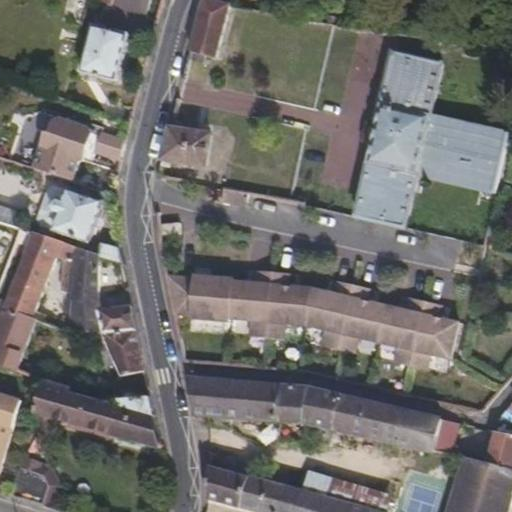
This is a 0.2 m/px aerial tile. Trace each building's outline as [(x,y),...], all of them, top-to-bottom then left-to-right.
[(138,13),(141,0),(115,0),(114,7),(138,13)] [(218,58),(231,6),(208,0),(206,0),(193,52),(218,58)] [(117,82),(130,38),(96,28),(83,72),(117,82)] [(497,194),(510,135),(431,117),(442,66),(391,55),(355,219),(407,231),(412,207),(424,210),(428,191),(423,190),(425,183),(417,181),(417,177),(497,194)] [(87,153),(93,133),(57,121),(51,122),(47,135),(44,135),(31,170),(71,183),(78,163),(81,152),(87,153)] [(210,165),(214,134),(174,128),(169,145),(165,163),(172,164),(173,159),(193,163),(192,167),(198,168),(199,163),(210,165)] [(90,167),(95,155),(100,136),(93,133),(87,153),(83,164),(90,167)] [(123,159),(126,145),(100,136),(95,155),(122,165),(123,159)] [(83,164),(87,153),(81,152),(78,163),(83,164)] [(89,246),(103,206),(68,193),(54,233),(89,246)] [(248,209),(249,197),(225,193),(223,204),(248,209)] [(183,237),(182,226),(163,227),(164,238),(183,237)] [(36,321),(56,263),(65,265),(64,294),(76,296),(73,332),(102,334),(101,330),(95,331),(93,323),(99,322),(99,316),(95,297),(93,255),(32,235),(7,310),(36,321)] [(119,265),(115,250),(99,244),(95,256),(119,265)] [(439,319),(442,307),(410,298),(407,312),(367,303),(370,290),(339,283),(336,295),(311,290),(290,288),(291,276),(258,273),(257,285),(236,284),(237,281),(197,278),(196,280),(168,279),(176,316),(193,318),(193,321),(233,324),(233,321),(251,323),(250,339),(283,342),(285,325),(306,327),(327,332),(323,348),(355,355),(360,339),(399,347),(396,363),(428,370),(431,354),(451,359),(460,323),(439,319)] [(0,362),(22,370),(39,323),(36,321),(7,310),(0,328),(0,362)] [(135,333),(130,310),(107,315),(99,316),(99,322),(101,330),(102,334),(117,335),(136,335),(135,333)] [(66,333),(69,324),(48,316),(45,324),(66,333)] [(101,330),(99,322),(93,323),(95,331),(101,330)] [(118,341),(117,335),(102,334),(73,332),(73,336),(121,354),(118,341)] [(143,364),(136,335),(117,335),(118,341),(121,354),(126,377),(145,374),(143,364)] [(163,449),(151,399),(107,404),(71,392),(73,388),(51,379),(41,412),(163,449)] [(332,427),(339,396),(314,390),(190,381),(198,415),(308,422),(332,427)] [(0,482),(25,404),(0,395),(0,482)] [(436,451),(444,420),(339,396),(332,427),(378,438),(436,451)] [(511,406),(505,415),(500,432),(511,435),(511,406)] [(451,454),(458,423),(444,420),(436,451),(451,454)] [(511,467),(511,435),(500,432),(498,432),(490,462),(493,463),(511,467)] [(51,511),(58,488),(48,464),(22,455),(18,466),(41,474),(29,505),(51,511)] [(463,511),(477,459),(464,457),(450,511),(463,511)] [(479,511),(480,510),(493,463),(490,462),(477,459),(463,511),(479,511)] [(509,511),(511,505),(511,467),(493,463),(480,510),(479,511),(509,511)] [(29,505),(41,474),(18,466),(6,497),(29,505)] [(269,511),(282,511),(290,489),(210,468),(210,497),(269,511)] [(380,511),(290,489),(282,511),(380,511)]
